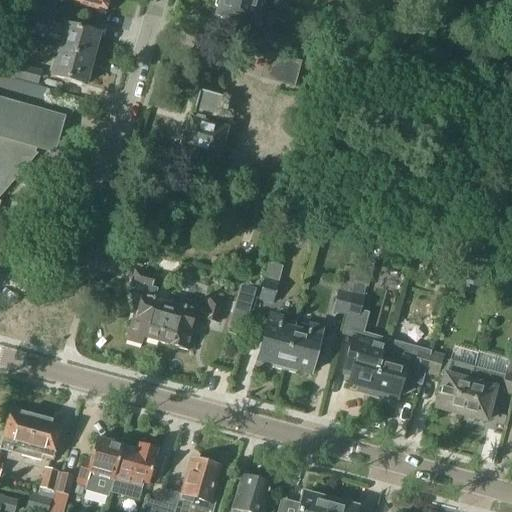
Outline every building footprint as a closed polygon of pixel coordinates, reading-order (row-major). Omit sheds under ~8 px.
[(44,8),(46,0),(22,0),(22,2),(33,5),(44,8)] [(61,0),(61,1),(105,13),(106,8),(109,6),(110,0),(61,0)] [(259,2),(249,0),(219,0),(214,19),(255,31),(266,34),(269,21),(258,18),(254,17),(259,2)] [(44,8),(33,5),(30,19),(53,25),(51,35),(62,38),(58,50),(91,60),(98,35),(65,26),(55,23),(58,12),(44,8)] [(292,43),(270,37),(267,50),(289,56),(289,55),(303,58),(306,47),(292,44),(292,43)] [(91,60),(58,50),(51,76),(84,85),(91,60)] [(286,59),(279,85),(295,89),(302,63),(286,59)] [(14,80),(16,72),(0,66),(0,76),(4,78),(14,80)] [(42,72),(22,66),(19,80),(38,85),(42,72)] [(199,90),(191,121),(189,120),(186,133),(182,132),(179,145),(182,146),(181,148),(215,157),(220,140),(223,130),(201,124),(203,116),(217,120),(217,118),(219,118),(224,110),(225,111),(226,107),(225,107),(225,97),(199,90)] [(0,197),(37,154),(35,153),(37,145),(53,150),(52,151),(54,151),(63,118),(0,99),(0,197)] [(239,252),(253,256),(263,225),(249,221),(239,252)] [(418,246),(413,263),(427,267),(432,250),(418,246)] [(268,263),(259,301),(273,305),(282,267),(268,263)] [(488,269),(466,263),(461,281),(483,287),(488,269)] [(353,282),(354,283),(356,272),(357,270),(345,267),(339,291),(338,291),(332,314),(344,316),(353,282)] [(158,343),(169,305),(154,301),(157,289),(151,288),(155,276),(134,270),(131,283),(143,286),(136,314),(138,315),(135,324),(131,323),(126,341),(142,345),(143,339),(158,343)] [(366,286),(354,283),(353,282),(344,316),(358,320),(366,286)] [(169,305),(158,343),(188,351),(192,335),(190,334),(195,317),(217,323),(222,304),(210,300),(207,310),(185,304),(183,309),(169,305)] [(293,338),(295,330),(280,326),(282,318),(270,315),(259,360),(284,367),(286,359),(293,338)] [(286,359),(284,367),(310,373),(322,328),(309,325),(307,333),(295,330),(293,338),(286,359)] [(348,383),(374,391),(385,349),(386,345),(351,336),(341,372),(350,375),(348,383)] [(419,386),(424,372),(430,352),(418,349),(387,340),(386,345),(385,349),(374,391),(398,397),(402,381),(419,386)] [(443,356),(430,352),(424,372),(438,376),(438,374),(445,376),(436,407),(462,414),(470,382),(474,368),(450,361),(448,365),(441,363),(443,356)] [(511,358),(509,358),(505,372),(500,393),(511,396),(511,358)] [(495,389),(470,382),(462,414),(486,421),(495,389)] [(25,453),(35,419),(10,412),(1,447),(25,453)] [(60,426),(35,419),(25,453),(51,460),(60,426)] [(76,485),(85,487),(84,492),(107,498),(109,493),(121,447),(95,440),(90,462),(82,460),(76,485)] [(121,448),(109,494),(110,495),(110,494),(138,501),(143,485),(148,486),(157,452),(139,447),(138,452),(121,448)] [(218,469),(219,468),(215,467),(214,464),(208,463),(205,465),(201,463),(193,461),(185,487),(184,486),(180,501),(178,500),(176,507),(161,503),(158,511),(212,511),(219,490),(213,488),(218,469)] [(45,469),(38,496),(52,500),(59,472),(45,469)] [(52,500),(54,500),(50,511),(64,511),(74,477),(59,472),(52,500)] [(269,484),(244,477),(233,511),(260,511),(262,508),(272,511),(276,499),(265,495),(269,484)] [(298,504),(300,505),(298,511),(326,511),(330,500),(311,495),(311,493),(302,490),(298,504)] [(30,494),(26,510),(32,511),(48,511),(52,500),(38,496),(30,494)] [(13,511),(16,503),(2,499),(2,498),(0,497),(0,511),(13,511)] [(158,511),(161,503),(145,499),(141,511),(158,511)] [(350,506),(330,500),(326,511),(356,511),(359,506),(351,503),(350,506)]
